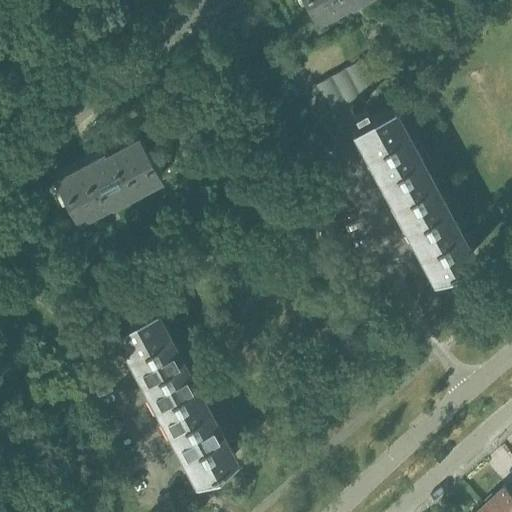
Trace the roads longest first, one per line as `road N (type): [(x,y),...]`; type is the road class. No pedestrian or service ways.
road 1 (unclassified): [(0,170),(201,0)]
road 2 (residential): [(511,350),(462,386),(331,511)]
road 3 (unclassified): [(408,511),(511,416)]
